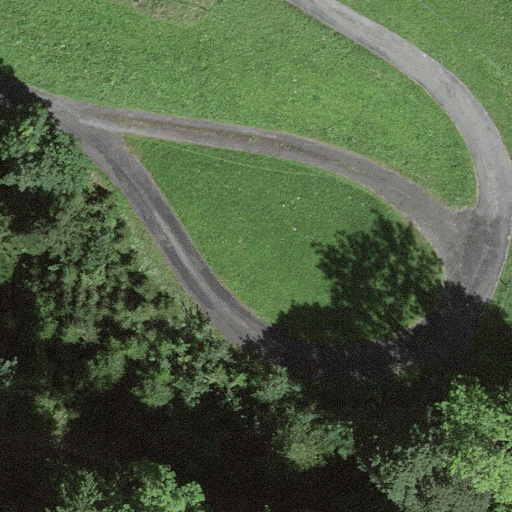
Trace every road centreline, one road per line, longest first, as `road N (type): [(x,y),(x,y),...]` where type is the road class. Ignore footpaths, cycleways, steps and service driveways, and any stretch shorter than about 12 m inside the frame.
road 1 (residential): [(314,0),(437,81),(483,139),(491,172),(485,239),(452,320),(389,355),(313,359),(241,330),(207,294),(115,159),(47,107),(0,91)]
road 2 (track): [(452,320),(356,471),(254,510),(146,492),(92,463),(0,447)]
